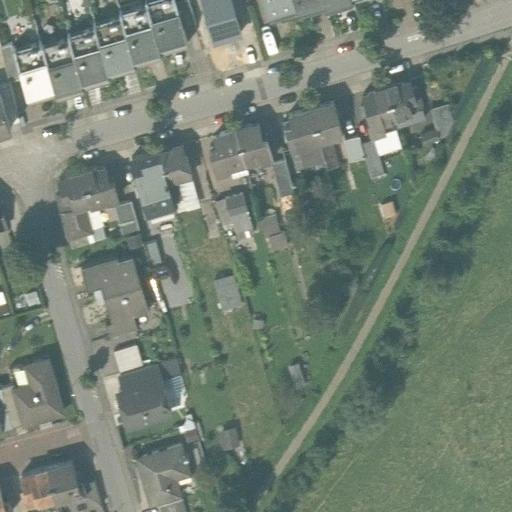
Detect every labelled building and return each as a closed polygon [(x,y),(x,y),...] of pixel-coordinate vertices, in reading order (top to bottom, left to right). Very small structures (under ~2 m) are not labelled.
[(144,0),(146,5),(159,51),(187,43),(183,27),(175,0),(144,0)] [(189,0),(175,0),(183,27),(196,23),(189,0)] [(230,0),(201,0),(213,41),(240,33),(230,0)] [(263,0),(268,17),(296,9),(292,0),(263,0)] [(292,0),(296,9),(297,14),(324,6),(322,0),(292,0)] [(322,0),(324,6),(325,9),(352,1),(351,0),(322,0)] [(146,5),(141,6),(141,5),(135,6),(135,7),(120,12),(121,14),(134,62),(160,54),(159,51),(146,5)] [(121,14),(116,16),(116,14),(108,16),(108,18),(93,22),(95,27),(108,74),(135,66),(134,62),(121,14)] [(95,27),(90,29),(89,27),(83,29),(84,31),(68,35),(69,39),(82,85),(109,78),(108,74),(95,27)] [(69,39),(64,40),(63,39),(57,40),(58,42),(42,46),(55,93),(56,97),(83,89),(82,85),(69,39)] [(12,42),(0,44),(0,45),(9,81),(22,78),(14,51),(14,50),(12,42)] [(41,43),(35,44),(35,43),(29,45),(30,46),(14,50),(14,51),(22,78),(28,101),(55,93),(42,46),(41,43)] [(411,94),(408,83),(401,85),(400,83),(383,88),(395,130),(425,122),(417,93),(411,94)] [(383,88),(369,92),(369,94),(363,95),(365,103),(359,105),(362,117),(364,116),(370,137),(395,130),(383,88)] [(0,133),(10,130),(0,93),(0,133)] [(310,108),(325,161),(327,169),(338,166),(330,138),(341,134),(332,102),(310,108)] [(448,125),(445,106),(432,109),(435,127),(448,125)] [(288,114),(291,125),(283,127),(290,149),(299,147),(305,167),(325,161),(310,108),(288,114)] [(258,125),(252,127),(251,124),(234,129),(244,163),(260,158),(261,162),(273,158),(266,135),(262,137),(258,125)] [(234,129),(219,134),(220,136),(212,138),(216,149),(209,151),(216,173),(229,169),(229,167),(244,163),(234,129)] [(356,140),(347,142),(347,145),(345,145),(349,163),(364,159),(361,145),(360,141),(357,142),(356,140)] [(374,142),(361,145),(364,159),(370,179),(383,176),(374,142)] [(181,144),(158,151),(168,184),(190,177),(181,144)] [(158,151),(131,159),(147,217),(175,209),(168,184),(158,151)] [(284,159),(271,163),(277,186),(290,182),(284,159)] [(117,161),(89,169),(100,208),(128,200),(117,161)] [(110,240),(89,169),(56,179),(77,250),(110,240)] [(242,195),(225,200),(231,221),(249,216),(242,195)] [(225,200),(214,203),(221,224),(231,221),(225,200)] [(269,247),(286,242),(277,211),(260,215),(269,247)] [(133,257),(119,261),(118,258),(80,268),(86,288),(100,284),(111,322),(105,323),(109,338),(132,331),(129,319),(134,318),(133,315),(149,311),(133,257)] [(223,310),(244,303),(233,270),(212,276),(223,310)] [(118,364),(142,357),(137,341),(113,348),(118,364)] [(176,357),(153,364),(157,379),(180,373),(176,357)] [(47,359),(9,370),(13,382),(0,385),(0,386),(8,413),(12,427),(63,412),(47,359)] [(153,364),(120,374),(124,389),(157,379),(153,364)] [(124,389),(118,391),(128,425),(167,413),(157,379),(124,389)] [(181,443),(136,457),(150,504),(158,501),(166,499),(180,494),(173,468),(187,464),(181,443)] [(72,461),(63,464),(63,462),(46,467),(55,501),(67,498),(71,511),(75,511),(90,508),(83,483),(81,475),(76,476),(72,461)] [(46,467),(28,472),(29,473),(21,475),(25,491),(20,492),(25,510),(38,506),(55,501),(46,467)] [(94,479),(83,483),(90,508),(102,504),(94,479)] [(1,495),(0,490),(0,511),(10,511),(6,494),(1,495)] [(185,511),(182,499),(167,503),(166,499),(158,501),(161,511),(185,511)]
